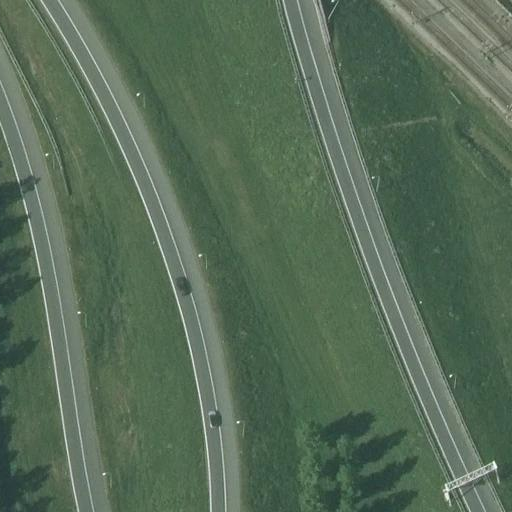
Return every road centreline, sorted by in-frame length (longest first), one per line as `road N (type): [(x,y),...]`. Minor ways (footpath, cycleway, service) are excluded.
road 1 (motorway): [(480,511),(369,252),(289,0)]
road 2 (motorway): [(219,511),(218,459),(182,286),(114,116),(50,0)]
road 3 (motorway): [(86,511),(41,242),(0,104)]
